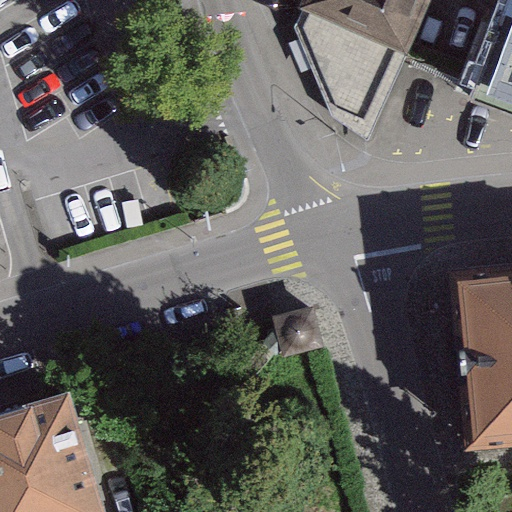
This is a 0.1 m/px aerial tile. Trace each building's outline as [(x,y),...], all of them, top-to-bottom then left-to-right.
[(403,35),(318,0),(308,0),(298,28),(333,115),(364,136),(409,43),(403,35)] [(318,0),(403,35),(418,0),(318,0)] [(511,0),(507,0),(478,85),(511,96),(511,0)] [(511,263),(455,269),(472,443),(511,438),(511,263)] [(318,348),(309,311),(278,319),(287,355),(318,348)] [(101,511),(65,395),(0,414),(0,511),(101,511)]
